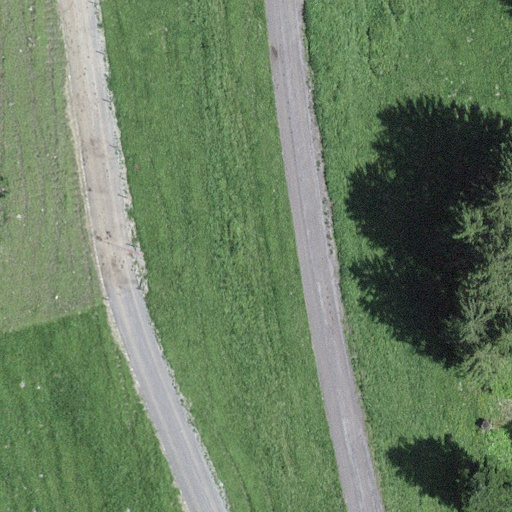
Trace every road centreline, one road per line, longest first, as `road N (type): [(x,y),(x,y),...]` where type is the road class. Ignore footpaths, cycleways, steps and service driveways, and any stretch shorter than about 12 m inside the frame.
road 1 (track): [(79,0),(119,283),(207,511)]
road 2 (track): [(363,511),(339,408),(286,0)]
